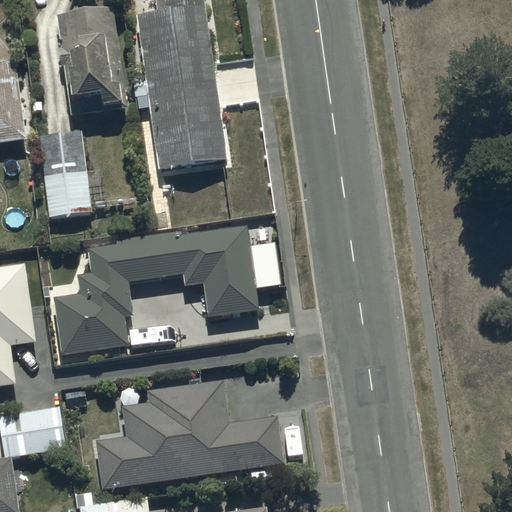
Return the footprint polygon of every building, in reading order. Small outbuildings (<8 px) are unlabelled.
[(227,159),(202,0),(155,0),(157,11),(135,15),(160,170),(227,159)] [(126,88),(110,7),(56,17),(72,119),(107,112),(106,102),(121,99),(120,90),(126,88)] [(0,40),(0,141),(25,138),(14,58),(13,58),(0,40)] [(83,132),(38,136),(47,217),(92,212),(91,204),(111,202),(108,170),(87,172),(83,132)] [(81,292),(52,296),(62,355),(128,345),(123,317),(132,316),(127,283),(181,274),(183,286),(201,283),(207,317),(260,308),(246,226),(180,237),(179,230),(116,240),(117,246),(90,251),(94,272),(78,275),(81,292)] [(26,264),(0,266),(0,386),(16,384),(11,344),(36,341),(26,264)] [(98,441),(104,488),(283,464),(277,416),(229,423),(223,381),(147,391),(149,404),(122,407),(126,437),(98,441)] [(60,407),(0,415),(0,428),(4,458),(66,450),(60,407)] [(0,511),(20,511),(12,458),(0,459),(0,511)] [(116,511),(115,502),(93,506),(91,493),(77,495),(79,511),(116,511)] [(115,502),(116,511),(147,511),(145,497),(115,502)]
